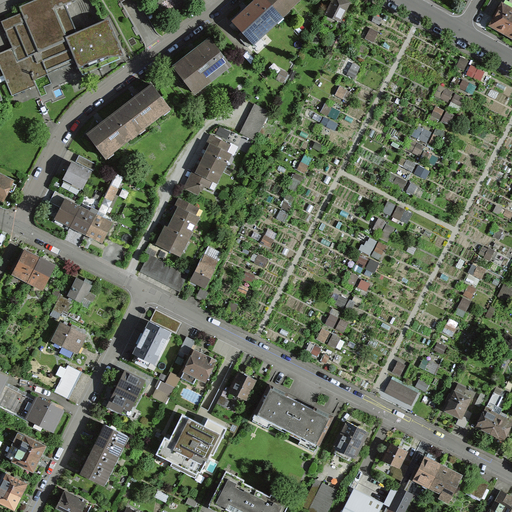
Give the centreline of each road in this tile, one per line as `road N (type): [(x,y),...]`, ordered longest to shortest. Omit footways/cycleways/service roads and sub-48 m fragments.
road 1 (residential): [(147,290),(511,476)]
road 2 (residential): [(226,0),(73,117),(18,225)]
road 3 (residential): [(147,290),(39,511)]
road 4 (residential): [(18,225),(147,290)]
